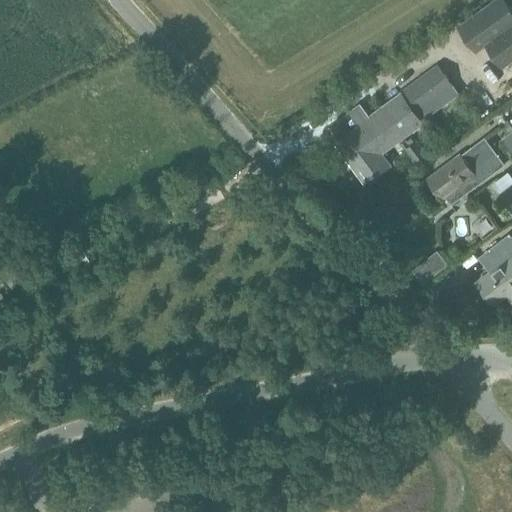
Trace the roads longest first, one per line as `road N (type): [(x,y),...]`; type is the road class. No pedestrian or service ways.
road 1 (unclassified): [(445,361),(116,0)]
road 2 (unclassified): [(0,464),(83,428),(445,361)]
